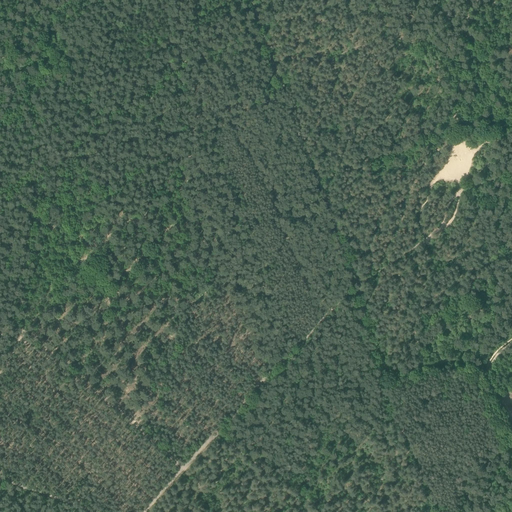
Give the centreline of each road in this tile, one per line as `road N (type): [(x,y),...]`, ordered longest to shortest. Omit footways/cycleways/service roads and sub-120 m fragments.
road 1 (track): [(359,284),(268,371),(147,511)]
road 2 (track): [(22,336),(185,467)]
road 3 (track): [(489,371),(392,369),(359,284)]
